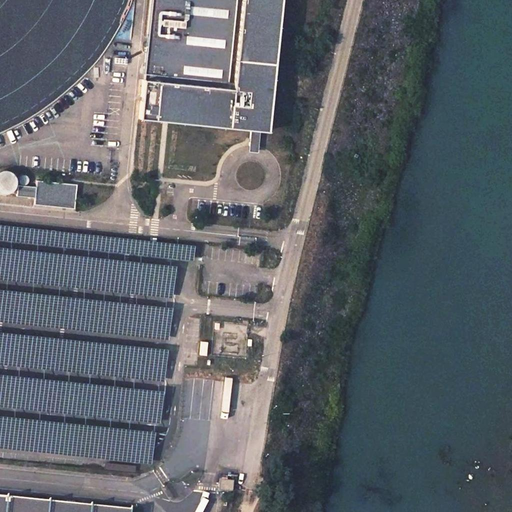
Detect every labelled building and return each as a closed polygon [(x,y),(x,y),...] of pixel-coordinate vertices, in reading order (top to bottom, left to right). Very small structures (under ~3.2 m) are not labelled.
[(150,0),(139,118),(232,127),(232,125),(251,127),(251,129),(250,135),(259,136),(260,130),(260,128),(266,128),(269,95),(271,95),(281,0),(150,0)] [(313,84),(313,83),(313,82),(313,81),(313,80),(312,79),(312,78),(311,78),(310,77),(309,77),(308,77),(307,77),(306,77),(305,78),(304,79),(304,80),(303,80),(303,81),(303,82),(303,83),(303,84),(304,84),(304,85),(305,86),(306,87),(307,87),(308,87),(309,87),(310,87),(311,86),(312,86),(312,85),(313,84)] [(266,128),(260,128),(260,130),(268,131),(271,95),(269,95),(266,128)] [(259,136),(250,135),(249,151),(258,152),(259,136)] [(16,185),(17,182),(17,181),(16,176),(14,172),(12,171),(9,170),(6,169),(2,170),(0,170),(0,191),(5,192),(10,192),(12,190),(14,189),(15,187),(16,185)] [(29,181),(29,179),(29,178),(28,176),(26,175),(25,175),(23,175),(21,176),(20,178),(19,180),(21,183),(22,184),(24,184),(26,184),(28,183),(29,181)] [(75,208),(77,184),(37,179),(36,187),(18,185),(17,195),(35,197),(34,204),(75,208)] [(89,511),(74,510),(66,509),(0,501),(0,511),(89,511)]
